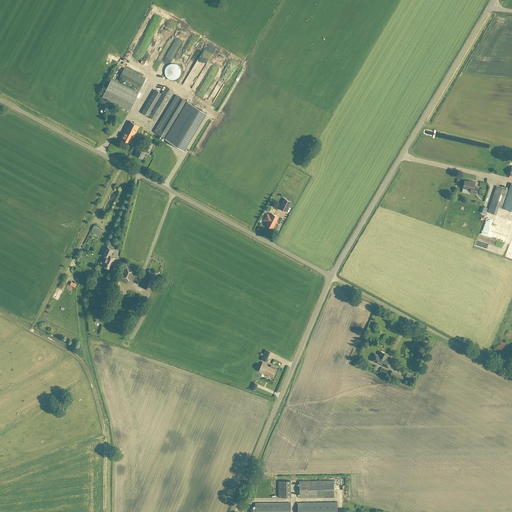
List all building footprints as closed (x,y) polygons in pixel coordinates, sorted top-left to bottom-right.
[(169,80),(171,81),(174,81),(176,80),(178,78),(180,76),(180,73),(180,71),(179,68),(178,66),(176,65),(173,64),(171,64),(168,65),(166,67),(165,69),(164,72),(164,74),(165,76),(167,78),(169,80)] [(140,89),(145,79),(124,68),(119,79),(140,89)] [(138,92),(111,79),(102,97),(129,111),(138,92)] [(150,112),(144,109),(141,113),(155,121),(173,91),(165,86),(161,94),(150,112)] [(206,113),(190,104),(176,95),(154,132),(183,150),(206,113)] [(133,138),(139,126),(129,121),(120,139),(130,143),(133,137),(133,138)] [(148,143),(145,149),(139,145),(134,155),(142,159),(147,150),(149,151),(152,145),(148,143)] [(471,182),(464,181),(463,189),(470,190),(470,193),(476,194),(477,187),(474,187),(475,182),(471,181),(471,182)] [(511,183),(511,184),(503,209),(511,211),(511,183)] [(490,204),(502,208),(508,191),(496,186),(490,204)] [(286,212),(291,202),(284,199),(279,209),(286,212)] [(267,214),(264,221),(267,222),(265,226),(272,229),(278,218),(271,214),(270,216),(267,214)] [(94,226),(92,230),(100,234),(102,230),(94,226)] [(113,263),(115,258),(110,256),(113,250),(106,247),(103,255),(106,257),(102,266),(110,269),(113,263)] [(127,284),(128,281),(133,271),(135,267),(125,262),(117,280),(127,284)] [(152,292),(158,276),(147,271),(141,287),(152,292)] [(120,304),(123,292),(114,290),(111,302),(120,304)] [(98,306),(104,308),(108,296),(102,294),(98,306)] [(132,340),(148,311),(142,307),(126,336),(132,340)] [(267,352),(265,357),(275,361),(277,356),(267,352)] [(387,355),(381,352),(379,356),(375,354),(372,361),(376,363),(382,366),(388,369),(391,362),(385,359),(387,355)] [(258,372),(267,376),(267,377),(271,378),(272,376),(273,377),(275,370),(276,368),(271,366),(270,368),(266,366),(267,365),(262,363),(258,372)] [(403,377),(392,372),(389,377),(401,382),(403,377)] [(290,481),(278,481),(278,498),(291,498),(290,481)] [(299,482),(299,498),(334,498),(334,481),(299,482)] [(290,511),(291,503),(255,504),(254,511),(290,511)] [(297,511),(337,511),(337,503),(297,503),(297,511)]
